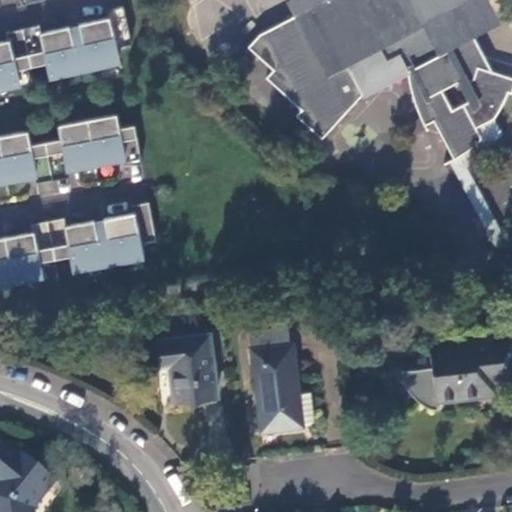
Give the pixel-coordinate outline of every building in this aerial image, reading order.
[(476,0),(304,0),(296,4),(298,9),(264,28),(251,43),(276,64),(269,72),(303,104),(299,110),(325,133),(365,89),(352,62),(382,47),(389,59),(393,60),(401,51),(409,67),(411,76),(413,86),(417,98),(424,113),(428,120),(435,117),(455,153),(470,145),(484,133),(479,122),(497,112),(509,87),(511,87),(511,70),(467,57),(476,28),(476,0)] [(123,6),(108,10),(109,18),(111,26),(127,22),(123,6)] [(9,41),(0,43),(0,88),(20,84),(17,71),(48,64),(51,77),(120,61),(117,47),(132,44),(127,22),(111,26),(109,18),(80,25),(81,32),(72,34),(70,27),(42,34),(43,41),(27,45),(11,49),(9,41)] [(40,26),(24,30),(27,45),(43,41),(42,34),(40,26)] [(511,70),(511,65),(476,28),(467,57),(511,70)] [(24,30),(8,33),(9,41),(11,49),(27,45),(24,30)] [(0,182),(36,175),(35,168),(51,165),(68,162),(69,169),(125,158),(123,151),(140,148),(135,125),(120,128),(117,115),(60,126),(62,139),(31,145),(29,132),(0,137),(0,182)] [(140,148),(123,151),(125,158),(126,166),(143,163),(140,148)] [(68,162),(51,165),(54,180),(71,177),(69,169),(68,162)] [(51,165),(35,168),(36,175),(38,183),(54,180),(51,165)] [(150,202),(134,205),(135,213),(137,221),(153,218),(150,202)] [(0,284),(44,276),(41,263),(72,257),(75,270),(144,257),(142,243),(157,240),(153,218),(137,221),(135,213),(105,219),(107,226),(97,228),(96,221),(67,227),(69,234),(52,238),(36,240),(35,233),(0,239),(0,284)] [(66,219),(49,222),(52,238),(69,234),(67,227),(66,219)] [(49,222),(33,225),(35,233),(36,240),(52,238),(49,222)] [(289,329),(251,333),(263,431),(301,427),(301,426),(297,394),(299,394),(299,393),(293,345),(291,345),(289,329)] [(159,340),(162,367),(171,365),(177,403),(219,397),(211,334),(159,340)] [(511,338),(453,345),(458,395),(463,394),(464,400),(485,398),(484,386),(511,383),(511,338)] [(458,395),(453,345),(432,348),(437,397),(458,395)] [(297,394),(301,426),(312,425),(315,421),(312,392),(299,393),(299,394),(297,394)] [(0,511),(14,511),(15,509),(33,508),(33,507),(55,480),(21,453),(18,457),(1,443),(0,444),(0,511)]
